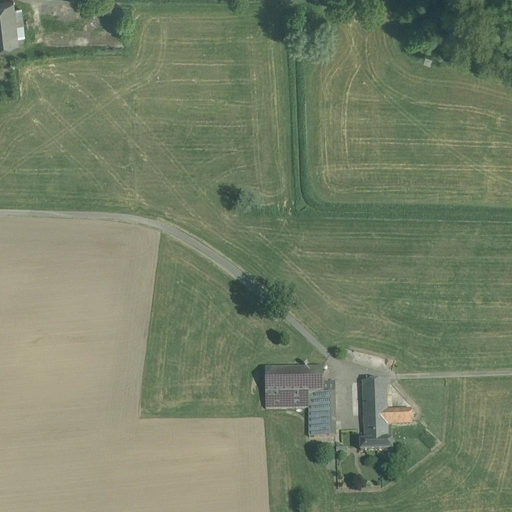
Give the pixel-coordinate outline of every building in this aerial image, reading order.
[(13,3),(0,4),(0,46),(18,44),(18,38),(14,9),(13,3)] [(21,8),(14,9),(18,38),(24,37),(21,8)] [(323,368),(265,369),(265,395),(323,394),(323,382),(323,368)] [(386,382),(363,383),(364,427),(388,426),(412,425),(411,411),(387,412),(386,382)] [(335,394),(323,394),(265,395),(266,410),(309,409),(309,401),(320,401),(320,429),(336,429),(335,394)] [(320,429),(320,401),(309,401),(309,409),(309,438),(336,438),(336,429),(320,429)] [(365,442),(388,441),(388,426),(364,427),(365,442)] [(388,441),(365,442),(360,442),(361,452),(392,451),(392,441),(388,441)]
